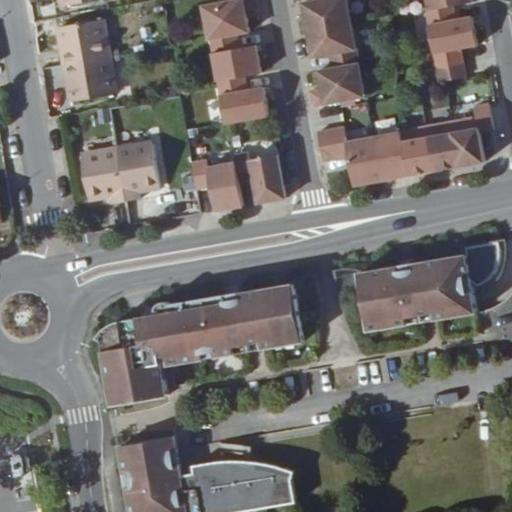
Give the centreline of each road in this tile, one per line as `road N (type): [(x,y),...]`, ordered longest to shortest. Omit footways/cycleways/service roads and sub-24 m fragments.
road 1 (residential): [(71,316),(100,287),(295,249),(372,218)]
road 2 (residential): [(34,271),(49,217),(10,0)]
road 3 (residential): [(318,221),(79,262),(50,278)]
road 4 (residential): [(272,0),(318,221)]
road 5 (unclassified): [(99,511),(82,415),(52,355)]
road 6 (residential): [(511,195),(372,218)]
